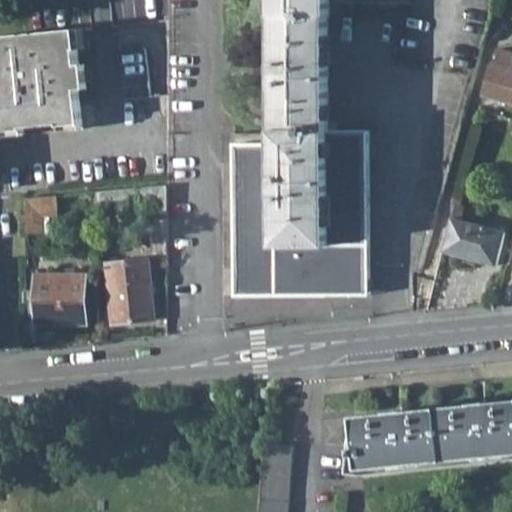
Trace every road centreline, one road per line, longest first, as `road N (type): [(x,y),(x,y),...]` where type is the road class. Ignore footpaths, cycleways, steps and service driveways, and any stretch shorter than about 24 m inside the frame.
road 1 (residential): [(212,0),(204,362)]
road 2 (residential): [(455,0),(399,219),(397,340)]
road 3 (residential): [(15,380),(204,362)]
road 4 (residential): [(307,511),(318,350)]
